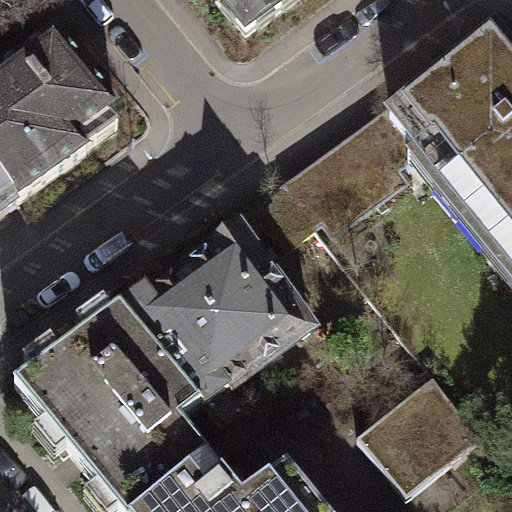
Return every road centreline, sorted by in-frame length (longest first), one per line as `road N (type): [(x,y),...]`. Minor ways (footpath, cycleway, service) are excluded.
road 1 (residential): [(0,305),(228,138)]
road 2 (residential): [(228,138),(422,0)]
road 3 (residential): [(114,0),(228,138)]
